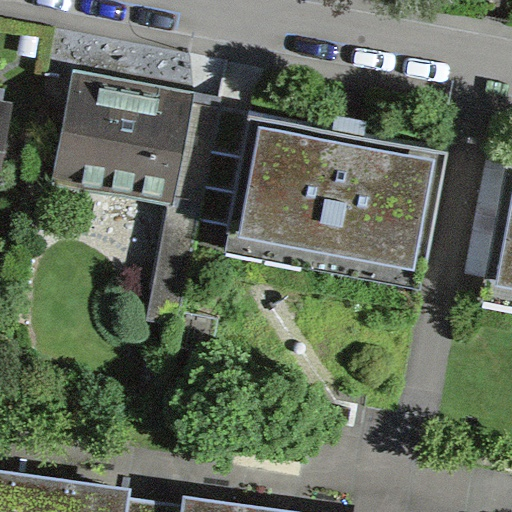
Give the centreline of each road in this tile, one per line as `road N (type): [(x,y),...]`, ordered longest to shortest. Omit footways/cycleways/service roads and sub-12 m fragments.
road 1 (residential): [(477,59),(400,486)]
road 2 (residential): [(400,486),(0,431)]
road 3 (residential): [(477,59),(166,0)]
